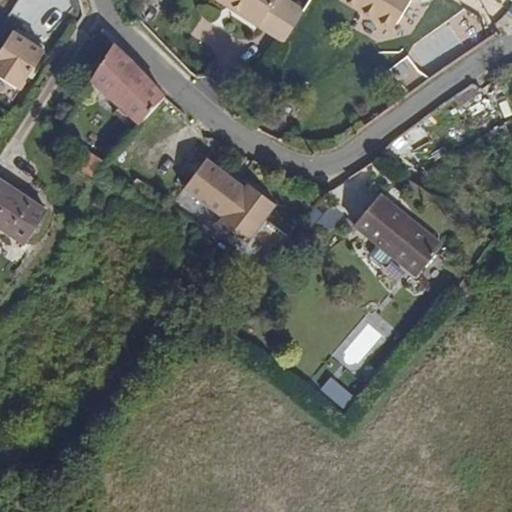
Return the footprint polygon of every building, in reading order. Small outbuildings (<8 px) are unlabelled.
[(301,9),(288,0),(231,0),(232,5),(282,38),(301,9)] [(347,0),(391,26),(406,0),(347,0)] [(0,76),(23,40),(9,32),(0,45),(0,76)] [(0,82),(15,92),(40,52),(23,40),(0,76),(0,82)] [(163,99),(122,53),(113,45),(89,83),(135,129),(163,99)] [(182,196),(209,169),(197,161),(175,192),(182,196)] [(77,194),(89,179),(67,167),(58,183),(77,194)] [(241,244),(269,204),(240,184),(237,189),(209,169),(182,196),(215,220),(212,225),(241,244)] [(41,215),(0,187),(0,231),(20,245),(41,215)] [(363,240),(387,207),(375,198),(350,230),(363,240)] [(435,242),(387,207),(363,240),(409,274),(435,242)] [(415,279),(440,247),(435,242),(409,274),(415,279)]
